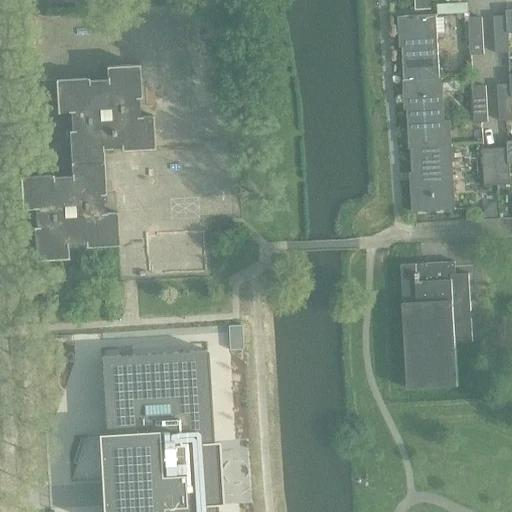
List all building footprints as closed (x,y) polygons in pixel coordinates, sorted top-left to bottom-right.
[(430,0),(415,0),(416,9),(431,8),(430,0)] [(511,30),(511,10),(506,11),(507,17),(494,18),(496,54),(509,53),(508,31),(511,30)] [(405,81),(403,81),(440,79),(436,15),(398,17),(398,18),(401,18),(405,81)] [(482,18),(470,19),(469,19),(471,56),(484,55),(482,18)] [(71,174),(21,177),(20,177),(22,210),(32,210),(35,261),(68,260),(68,249),(119,246),(117,213),(107,213),(103,152),(155,149),(153,116),(142,117),(139,65),(106,67),(107,78),(55,80),(57,113),(68,113),(71,174)] [(511,74),(510,75),(511,85),(498,86),(500,122),(511,121),(511,96),(511,95),(511,74)] [(440,79),(403,81),(403,82),(406,82),(410,147),(409,147),(409,148),(452,145),(445,146),(441,79),(440,79)] [(486,86),(473,87),(475,123),(488,123),(486,86)] [(508,149),(496,150),(498,186),(511,185),(510,162),(511,161),(511,141),(508,142),(508,149)] [(452,145),(409,148),(409,149),(411,149),(415,211),(412,211),(412,212),(456,210),(456,208),(454,209),(451,147),(452,146),(452,145)] [(496,150),(483,150),(485,186),(498,186),(496,150)] [(455,262),(417,264),(401,265),(408,389),(458,386),(456,343),(473,342),(469,274),(456,274),(455,262)] [(229,326),(228,326),(230,351),(244,350),(242,326),(229,326)] [(204,511),(196,351),(89,357),(97,511),(204,511)]
